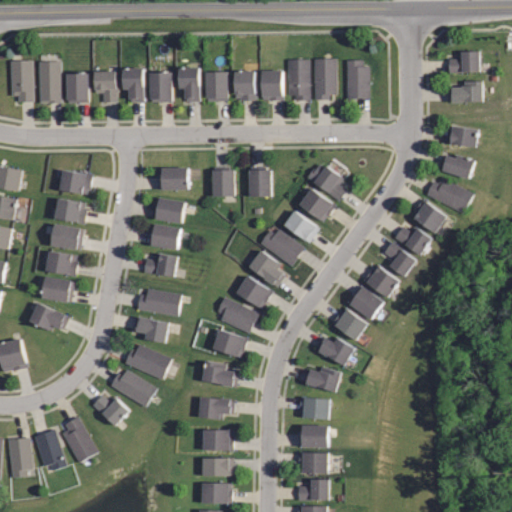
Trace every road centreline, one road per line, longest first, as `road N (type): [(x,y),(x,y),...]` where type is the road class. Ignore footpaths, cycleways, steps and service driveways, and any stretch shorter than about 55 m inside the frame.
road 1 (residential): [(267,511),(270,404),(283,346),(407,159),(412,6)]
road 2 (tertiary): [(0,11),(511,4)]
road 3 (residential): [(0,131),(412,135)]
road 4 (residential): [(0,402),(49,394),(95,349),(130,174),(127,135)]
